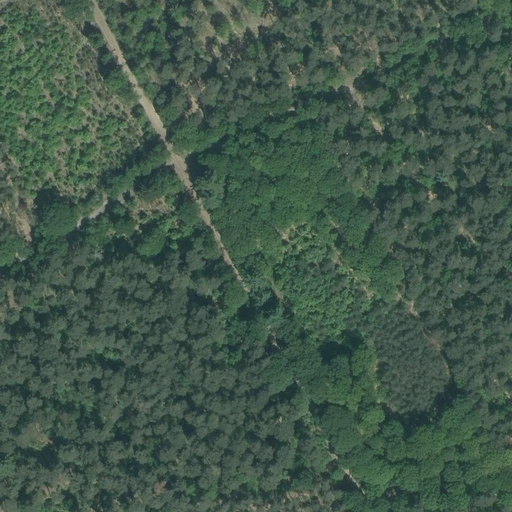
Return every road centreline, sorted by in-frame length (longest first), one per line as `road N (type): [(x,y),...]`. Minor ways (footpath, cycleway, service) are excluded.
road 1 (track): [(90,0),(374,511)]
road 2 (track): [(0,273),(180,162),(511,5)]
road 3 (unknown): [(393,511),(200,166),(180,162)]
road 4 (unknown): [(71,0),(152,157),(180,162)]
road 5 (unknown): [(0,253),(152,157)]
road 6 (track): [(370,504),(511,469)]
road 7 (track): [(209,511),(343,458)]
